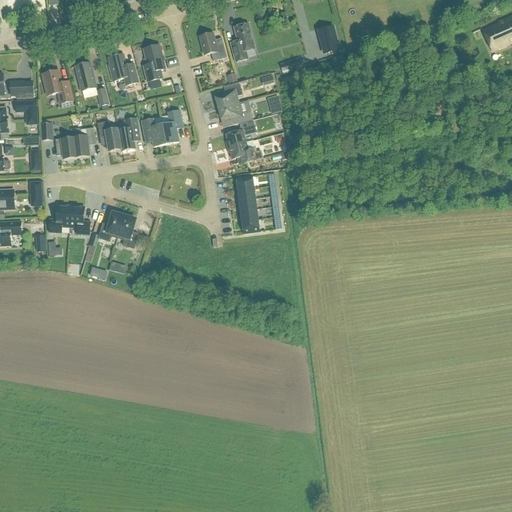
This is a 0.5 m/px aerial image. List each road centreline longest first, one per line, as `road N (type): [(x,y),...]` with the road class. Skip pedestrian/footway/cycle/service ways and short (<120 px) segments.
road 1 (residential): [(206,157),(170,11)]
road 2 (tertiary): [(0,47),(136,19)]
road 3 (residential): [(212,222),(105,191),(96,174)]
